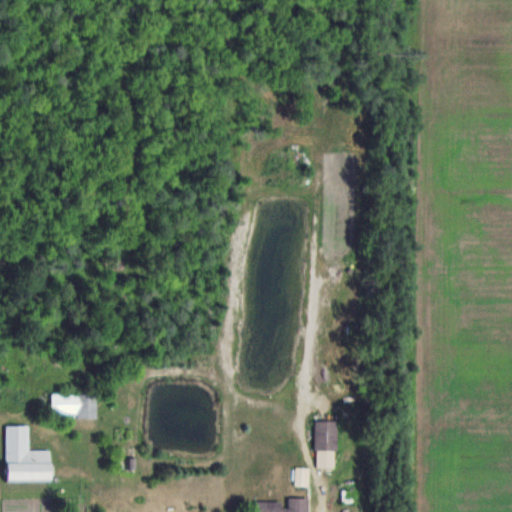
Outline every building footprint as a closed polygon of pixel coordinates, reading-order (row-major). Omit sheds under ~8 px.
[(75,418),(95,418),(95,393),(50,393),(50,413),(75,413),(75,418)] [(336,420),(315,420),(315,467),(336,467),(336,420)] [(5,425),(5,481),(50,481),(50,450),(29,450),(29,425),(5,425)] [(309,467),(295,467),(295,485),(309,485),(309,467)] [(307,511),(308,498),(285,497),(285,500),(256,500),(255,511),(307,511)]
